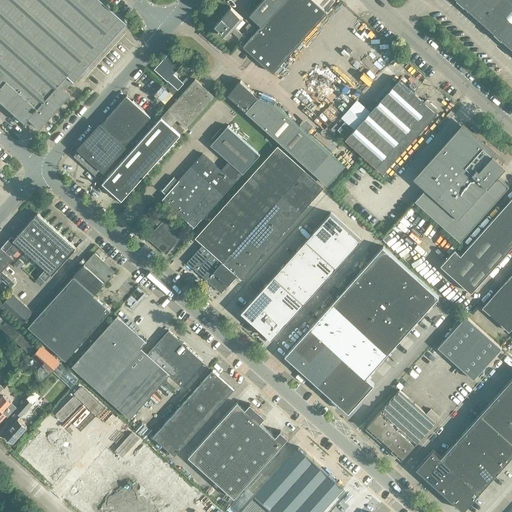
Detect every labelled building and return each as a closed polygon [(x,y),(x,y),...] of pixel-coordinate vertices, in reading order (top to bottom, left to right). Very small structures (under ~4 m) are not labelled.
[(125,23),(99,0),(0,0),(0,101),(24,123),(28,118),(39,128),(69,94),(65,90),(125,23)] [(262,0),(250,14),(262,25),(243,45),(273,72),(327,12),(314,0),(262,0)] [(495,0),(457,0),(464,6),(465,5),(479,18),(495,0)] [(511,0),(495,0),(479,18),(495,32),(494,33),(502,40),(506,34),(511,39),(511,0)] [(243,17),(231,7),(222,16),(235,27),(243,17)] [(235,27),(222,16),(214,26),(226,37),(231,31),(243,41),(246,37),(235,27)] [(255,28),(249,23),(246,27),(251,32),(255,28)] [(171,60),(167,57),(156,69),(167,79),(168,79),(169,80),(165,85),(174,93),(184,83),(173,73),(183,62),(175,55),(171,60)] [(399,78),(355,128),(346,120),(338,129),(347,137),(345,138),(383,172),(437,112),(436,111),(438,109),(427,99),(425,101),(399,78)] [(189,125),(210,103),(215,97),(195,79),(190,85),(162,117),(172,126),(177,119),(187,128),(189,125)] [(259,97),(254,93),(241,81),(228,95),(246,111),(327,184),(344,165),(275,104),(259,97)] [(101,123),(74,154),(98,175),(125,145),(151,117),(127,95),(101,123)] [(175,140),(181,134),(162,117),(104,181),(123,198),(175,140)] [(194,227),(235,182),(260,154),(228,125),(211,144),(229,160),(221,169),(203,153),(178,181),(174,177),(162,190),(167,194),(162,199),(194,227)] [(483,145),(464,127),(463,127),(419,177),(428,186),(416,200),(460,240),(509,185),(497,175),(506,165),(496,156),(499,154),(485,142),(483,145)] [(187,262),(204,277),(302,167),(278,145),(196,237),(203,244),(187,262)] [(302,167),(204,277),(222,293),(237,275),(242,279),(324,187),(302,167)] [(493,218),(467,247),(461,254),(455,249),(441,264),(471,292),(511,245),(511,197),(494,218),(493,218)] [(0,248),(0,282),(3,280),(11,287),(15,283),(2,271),(13,259),(11,257),(20,246),(26,251),(45,268),(52,275),(76,247),(38,212),(15,238),(12,235),(1,248),(0,248)] [(166,253),(176,241),(169,235),(174,229),(162,218),(164,216),(159,212),(152,220),(160,226),(153,233),(157,237),(153,241),(166,253)] [(242,311),(272,338),(361,239),(331,212),(242,311)] [(383,246),(368,263),(424,313),(439,296),(383,246)] [(85,262),(86,263),(73,276),(28,326),(65,359),(110,309),(94,294),(114,272),(104,263),(105,262),(94,252),(85,262)] [(424,313),(368,263),(354,279),(410,329),(424,313)] [(40,275),(46,281),(52,275),(45,268),(40,275)] [(511,273),(482,307),(509,331),(511,327),(511,273)] [(410,329),(354,279),(332,303),(388,353),(410,329)] [(21,325),(33,312),(12,293),(0,306),(21,325)] [(388,353),(332,303),(311,326),(327,341),(343,355),(358,369),(367,376),(388,353)] [(205,362),(168,330),(147,354),(140,348),(147,341),(118,315),(72,366),(130,418),(169,374),(183,386),(205,362)] [(474,379),(502,348),(466,316),(438,347),(474,379)] [(9,317),(1,327),(14,339),(22,329),(9,317)] [(288,352),(304,367),(327,341),(311,326),(288,352)] [(27,351),(36,342),(22,329),(14,339),(27,351)] [(327,341),(304,367),(320,381),(343,355),(327,341)] [(41,346),(33,355),(51,371),(52,370),(59,362),(57,360),(41,346)] [(343,355),(320,381),(335,395),(358,369),(343,355)] [(358,369),(335,395),(352,409),(375,384),(367,376),(358,369)] [(175,455),(235,389),(213,370),(154,436),(175,455)] [(511,378),(505,386),(497,395),(489,404),(481,413),(473,422),(465,431),(457,440),(449,449),(441,457),(433,450),(417,468),(444,492),(464,510),(488,484),(495,475),(504,466),(511,457),(511,456),(511,378)] [(400,390),(380,412),(366,427),(402,459),(435,422),(434,421),(439,415),(431,408),(426,413),(421,409),(400,390)] [(34,391),(27,398),(16,411),(21,416),(39,395),(34,391)] [(8,416),(17,407),(12,402),(4,395),(0,399),(0,421),(6,415),(8,416)] [(229,411),(189,456),(234,497),(275,452),(275,451),(288,437),(243,397),(229,411)] [(18,418),(14,423),(13,422),(9,426),(10,427),(4,433),(14,442),(27,427),(18,418)] [(130,425),(110,448),(117,455),(138,432),(130,425)] [(141,435),(138,439),(147,447),(150,444),(141,435)] [(39,438),(24,454),(33,462),(47,445),(39,438)] [(47,445),(33,462),(41,469),(56,453),(47,445)] [(299,446),(286,461),(256,494),(275,511),(320,511),(344,487),(299,446)] [(145,450),(130,466),(180,511),(194,494),(145,450)] [(107,452),(67,495),(84,510),(123,466),(107,452)] [(56,453),(41,469),(49,476),(64,460),(56,453)] [(64,460),(49,476),(57,484),(72,468),(64,460)] [(200,488),(197,491),(206,500),(209,496),(200,488)] [(213,499),(201,511),(215,511),(220,506),(213,499)]
